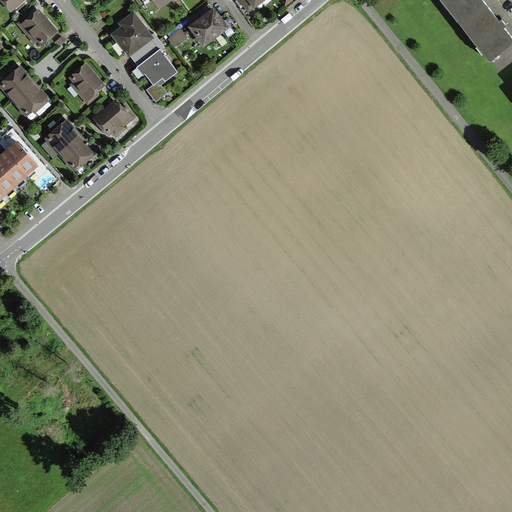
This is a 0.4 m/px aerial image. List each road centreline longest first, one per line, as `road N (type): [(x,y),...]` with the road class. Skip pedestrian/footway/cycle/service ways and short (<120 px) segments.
road 1 (track): [(208,511),(1,261)]
road 2 (residential): [(511,188),(359,0)]
road 3 (residential): [(163,127),(0,262)]
road 4 (residential): [(319,0),(163,127)]
road 5 (residential): [(163,127),(61,0)]
